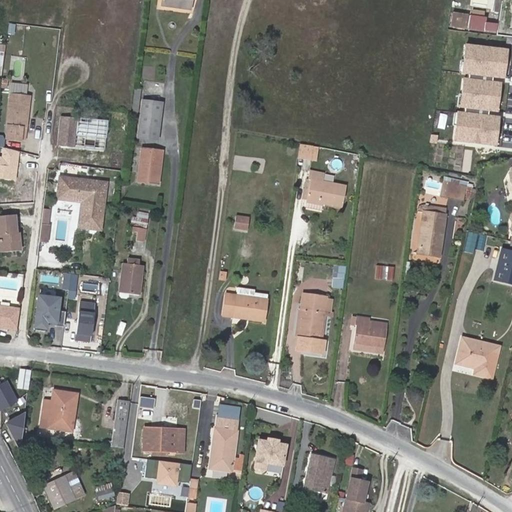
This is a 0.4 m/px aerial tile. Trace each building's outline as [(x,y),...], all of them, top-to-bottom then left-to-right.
[(163,0),(162,5),(190,8),(191,0),(163,0)] [(467,13),(451,11),(449,23),(465,25),(467,13)] [(469,14),(467,26),(484,28),(486,16),(469,14)] [(508,50),(465,45),(462,72),(505,77),(508,50)] [(501,83),(463,79),(460,106),(498,111),(501,83)] [(141,90),(135,90),(132,114),(137,114),(141,90)] [(32,95),(12,92),(8,124),(7,137),(22,139),(23,126),(28,127),(32,95)] [(162,103),(143,101),(138,137),(157,140),(162,103)] [(498,119),(455,114),(452,141),(495,146),(498,119)] [(76,147),(78,118),(62,116),(59,145),(76,147)] [(318,147),(299,144),(298,157),(317,161),(318,147)] [(19,152),(2,147),(1,157),(0,157),(0,179),(16,182),(19,152)] [(162,150),(142,148),(138,180),(158,182),(162,150)] [(309,179),(306,198),(340,206),(345,186),(321,181),(323,174),(311,171),(309,179)] [(82,201),(79,226),(100,229),(106,183),(60,177),(57,198),(82,201)] [(463,198),(465,186),(443,181),(440,196),(462,201),(463,198)] [(465,186),(463,198),(470,200),(473,188),(465,186)] [(417,253),(432,255),(434,245),(440,246),(446,209),(422,204),(418,207),(418,209),(424,210),(417,253)] [(42,222),(52,224),(54,206),(44,205),(42,222)] [(132,217),(130,231),(138,232),(136,241),(144,242),(149,215),(138,213),(137,218),(132,217)] [(21,250),(19,234),(17,234),(15,215),(0,216),(0,233),(3,234),(4,242),(0,242),(0,249),(0,252),(21,250)] [(248,218),(237,216),(235,228),(246,229),(248,218)] [(42,222),(40,238),(50,239),(52,224),(42,222)] [(511,283),(511,250),(502,248),(494,279),(511,283)] [(128,264),(123,264),(120,292),(119,297),(121,300),(126,300),(129,298),(130,293),(139,295),(143,266),(138,265),(139,260),(129,258),(128,264)] [(334,265),(332,287),(344,288),(345,266),(334,265)] [(394,268),(377,266),(376,279),(393,281),(394,268)] [(69,290),(71,273),(64,272),(62,289),(69,290)] [(325,342),(320,341),(326,296),(303,292),(301,309),(297,337),(296,350),(323,354),(325,342)] [(224,314),(233,316),(233,313),(251,315),(251,318),(264,320),(267,300),(226,294),(224,314)] [(64,327),(66,313),(58,312),(60,299),(39,296),(35,329),(46,331),(47,323),(56,324),(56,326),(64,327)] [(94,310),(95,302),(80,300),(79,309),(94,310)] [(20,307),(0,304),(0,327),(10,328),(11,326),(17,327),(20,307)] [(91,341),(94,310),(79,309),(76,333),(83,334),(82,340),(91,341)] [(352,324),(354,316),(345,315),(344,323),(352,324)] [(354,345),(383,349),(387,323),(370,320),(370,319),(354,316),(352,324),(357,325),(354,345)] [(475,367),(474,373),(491,377),(499,345),(462,336),(456,362),(475,367)] [(382,354),(383,349),(354,345),(354,349),(382,354)] [(0,369),(0,407),(4,415),(20,407),(0,369)] [(28,390),(30,370),(20,369),(20,371),(17,370),(16,374),(19,375),(17,388),(28,390)] [(53,391),(51,402),(51,410),(42,409),(40,427),(72,431),(77,394),(53,391)] [(123,448),(130,401),(119,400),(112,447),(123,448)] [(51,410),(51,402),(43,401),(42,409),(51,410)] [(19,448),(24,415),(6,424),(19,448)] [(214,429),(238,433),(240,420),(216,417),(214,429)] [(176,453),(177,430),(144,429),(143,452),(176,453)] [(210,468),(233,471),(234,459),(238,433),(214,429),(210,468)] [(277,445),(267,443),(258,441),(258,444),(255,446),(254,451),(256,453),(255,461),(282,466),(286,446),(277,445)] [(334,460),(311,454),(304,490),(327,495),(334,460)] [(345,454),(345,465),(353,465),(354,454),(345,454)] [(242,472),(243,460),(234,459),(233,471),(242,472)] [(359,471),(350,469),(344,499),(341,511),(362,511),(366,511),(367,504),(361,502),(365,483),(357,481),(359,471)] [(55,508),(84,495),(74,473),(44,486),(55,508)] [(198,480),(191,480),(189,497),(196,498),(198,480)] [(99,500),(114,496),(111,483),(96,488),(99,500)] [(189,484),(180,483),(178,497),(187,499),(189,484)] [(194,511),(196,504),(187,503),(185,511),(194,511)]
